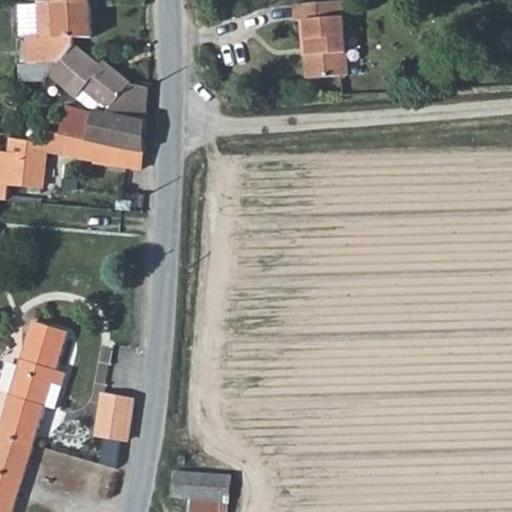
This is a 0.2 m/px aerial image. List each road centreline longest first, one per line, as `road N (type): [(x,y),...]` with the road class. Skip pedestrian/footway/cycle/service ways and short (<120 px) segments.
road 1 (unclassified): [(124,511),(162,304),(167,133)]
road 2 (unclassified): [(511,106),(167,133)]
road 3 (unclassified): [(167,133),(170,0)]
